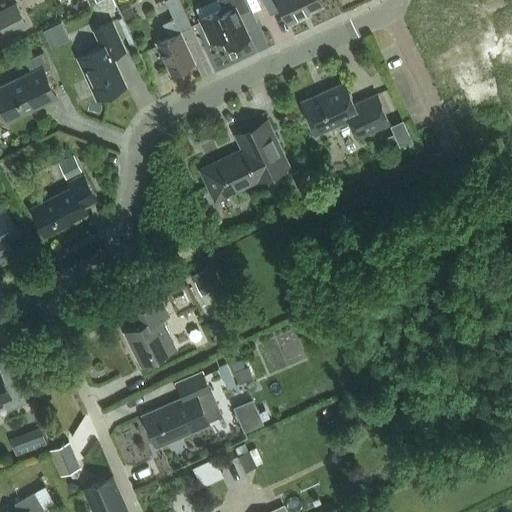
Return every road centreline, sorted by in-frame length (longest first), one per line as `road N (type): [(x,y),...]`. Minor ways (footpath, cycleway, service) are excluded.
road 1 (residential): [(41,302),(117,254),(150,126),(388,15),(394,0)]
road 2 (residential): [(134,511),(41,302)]
